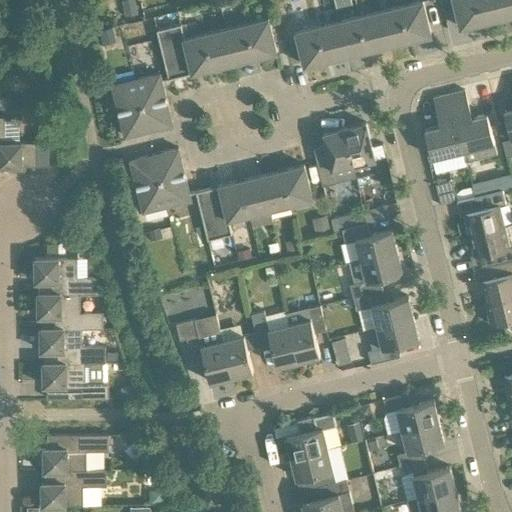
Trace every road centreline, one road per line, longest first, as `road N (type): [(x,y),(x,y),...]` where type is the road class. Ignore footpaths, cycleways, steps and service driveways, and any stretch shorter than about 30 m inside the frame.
road 1 (residential): [(272,511),(246,413),(459,362)]
road 2 (residential): [(1,511),(3,227),(30,210)]
road 3 (residential): [(459,362),(394,85)]
road 4 (residential): [(288,108),(266,83),(199,98),(193,110),(200,146),(219,154),(287,129)]
road 5 (residential): [(499,511),(459,362)]
road 6 (residential): [(511,59),(394,85)]
